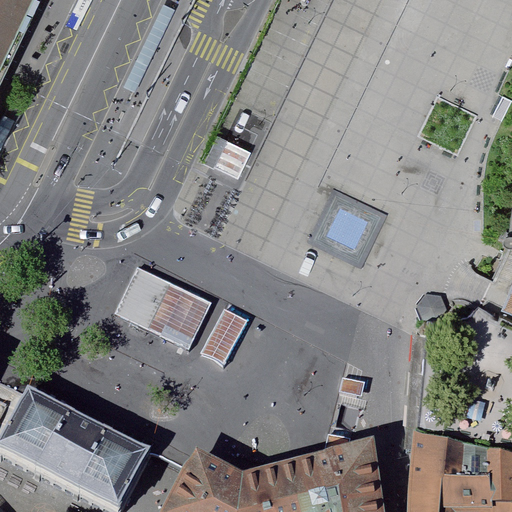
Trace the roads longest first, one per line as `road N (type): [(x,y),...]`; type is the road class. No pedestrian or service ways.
road 1 (unclassified): [(257,0),(143,222),(93,234),(19,207)]
road 2 (unclassified): [(19,207),(106,205),(132,194),(228,0)]
road 3 (tertiary): [(19,207),(118,0)]
road 4 (unknown): [(51,381),(102,417),(183,444)]
